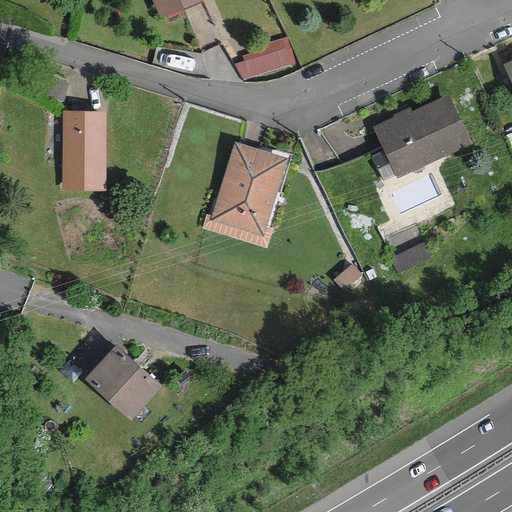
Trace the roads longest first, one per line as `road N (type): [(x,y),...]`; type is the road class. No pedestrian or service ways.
road 1 (residential): [(511,7),(295,103),(270,105),(0,30)]
road 2 (motorway): [(511,419),(359,511)]
